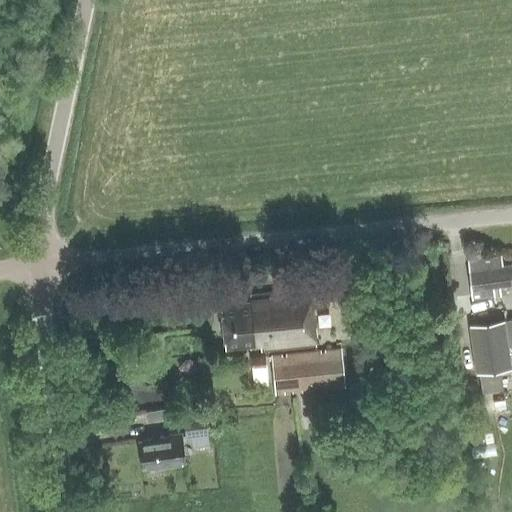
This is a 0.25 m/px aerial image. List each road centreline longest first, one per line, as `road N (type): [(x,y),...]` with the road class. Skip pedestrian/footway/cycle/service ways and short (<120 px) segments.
road 1 (unclassified): [(36,267),(511,217)]
road 2 (unclassified): [(36,267),(85,0)]
road 3 (unclassified): [(66,511),(36,267)]
